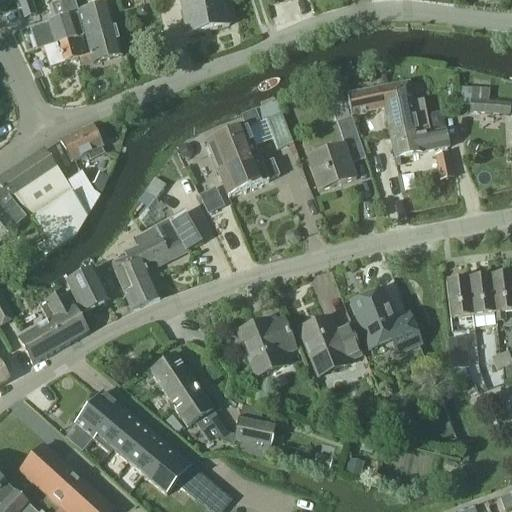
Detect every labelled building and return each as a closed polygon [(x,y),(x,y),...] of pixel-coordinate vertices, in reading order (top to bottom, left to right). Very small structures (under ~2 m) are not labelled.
[(31,0),(27,0),(17,3),(23,21),(37,17),(31,0)] [(223,0),(179,0),(186,37),(229,29),(223,0)] [(78,14),(79,15),(85,38),(90,57),(92,64),(92,66),(122,59),(108,6),(78,14)] [(144,8),(140,8),(137,11),(136,14),(138,18),(141,20),(145,19),(147,17),(148,13),(147,10),(144,8)] [(43,51),(85,38),(79,15),(71,18),(48,25),(30,31),(37,53),(43,51)] [(78,60),(90,57),(85,38),(43,51),(49,71),(65,66),(65,65),(78,60)] [(81,68),(92,64),(90,57),(78,60),(81,68)] [(384,111),(390,137),(395,136),(396,141),(411,138),(410,133),(418,132),(418,136),(429,135),(422,102),(413,104),(409,84),(346,97),(351,118),(384,111)] [(472,90),(471,102),(470,101),(469,114),(509,117),(510,104),(490,103),(490,91),(472,90)] [(276,103),(254,112),(260,126),(266,123),(274,142),(278,153),(289,150),(293,148),(283,117),(282,117),(278,105),(277,105),(276,103)] [(254,112),(241,118),(245,129),(246,128),(247,131),(260,126),(254,112)] [(336,124),(344,149),(307,161),(318,195),(356,182),(351,167),(366,162),(352,119),(336,124)] [(105,156),(102,150),(104,149),(93,126),(59,142),(70,165),(88,157),(91,163),(105,156)] [(262,167),(250,138),(247,131),(246,128),(245,129),(206,145),(228,201),(269,185),(268,183),(279,179),(274,163),(262,167)] [(429,135),(418,136),(418,132),(410,133),(411,138),(396,141),(395,136),(390,137),(394,161),(433,153),(449,149),(446,132),(429,135)] [(187,161),(192,159),(194,153),(191,148),(186,146),(181,148),(179,154),(181,159),(187,161)] [(29,219),(31,222),(71,196),(64,186),(42,153),(0,180),(0,212),(3,211),(18,233),(19,231),(18,229),(29,219)] [(436,157),(441,183),(453,180),(449,155),(436,157)] [(87,219),(100,197),(94,194),(90,188),(82,175),(64,186),(71,196),(31,222),(46,244),(39,248),(46,258),(75,240),(88,219),(87,219)] [(94,186),(90,188),(94,194),(100,197),(108,180),(99,175),(94,186)] [(157,202),(166,188),(155,180),(145,194),(155,201),(157,202)] [(0,247),(18,233),(3,211),(0,212),(0,247)] [(168,223),(180,245),(186,255),(202,245),(184,214),(168,223)] [(168,223),(155,231),(162,243),(161,243),(166,254),(180,245),(168,223)] [(162,243),(155,231),(154,229),(132,241),(136,250),(145,268),(155,264),(158,270),(170,263),(166,254),(161,243),(162,243)] [(145,268),(136,250),(124,255),(126,261),(111,268),(131,313),(160,302),(145,268)] [(94,271),(66,285),(81,316),(109,303),(94,271)] [(506,323),(504,315),(511,313),(511,281),(511,276),(490,278),(494,316),(496,324),(506,323)] [(472,319),(494,316),(490,278),(467,281),(472,319)] [(445,284),(450,321),(472,319),(467,281),(445,284)] [(421,349),(408,317),(395,322),(383,292),(351,305),(370,354),(391,345),(396,359),(421,349)] [(44,305),(53,322),(18,342),(32,367),(87,336),(64,294),(44,305)] [(5,301),(0,304),(0,328),(1,331),(17,322),(5,301)] [(268,323),(238,335),(256,379),(286,367),(282,358),(297,352),(287,328),(283,319),(268,324),(268,323)] [(299,332),(318,379),(348,367),(347,364),(360,358),(348,327),(335,332),(331,320),(299,332)] [(500,358),(504,370),(505,383),(511,380),(511,365),(508,354),(500,358)] [(466,355),(449,357),(450,372),(464,370),(467,370),(466,355)] [(167,362),(150,374),(187,430),(194,425),(204,418),(220,442),(221,443),(233,446),(235,438),(228,437),(212,413),(175,357),(167,362)] [(497,373),(500,372),(504,370),(500,358),(492,360),(497,373)] [(0,387),(8,383),(0,368),(0,387)] [(462,387),(470,384),(464,371),(456,374),(462,387)] [(82,454),(92,442),(120,409),(103,395),(75,428),(76,428),(84,435),(74,448),(82,454)] [(120,409),(92,442),(110,457),(113,453),(112,452),(137,423),(136,423),(121,410),(120,409)] [(334,429),(351,432),(353,421),(336,417),(334,429)] [(435,444),(453,438),(446,419),(429,425),(435,444)] [(235,438),(233,446),(237,447),(267,453),(270,454),(275,429),(260,426),(240,422),(238,421),(235,438)] [(128,465),(152,436),(137,423),(112,452),(113,453),(128,465)] [(128,465),(143,479),(168,449),(152,436),(128,465)] [(20,473),(62,511),(111,511),(112,511),(43,448),(20,473)] [(168,449),(143,479),(166,498),(175,487),(181,480),(203,497),(212,487),(191,469),(168,449)] [(329,473),(333,460),(317,456),(313,469),(329,473)] [(360,479),(363,468),(349,465),(346,475),(360,479)] [(0,482),(0,508),(4,511),(23,511),(27,507),(0,482)] [(511,508),(508,497),(499,501),(503,511),(505,511),(511,509),(511,508)]
